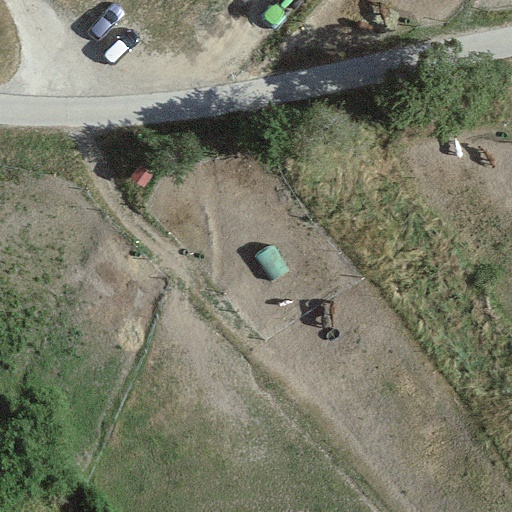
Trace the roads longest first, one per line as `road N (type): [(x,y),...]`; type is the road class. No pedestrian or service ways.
road 1 (track): [(511,43),(318,80),(77,106)]
road 2 (unknown): [(19,0),(77,106)]
